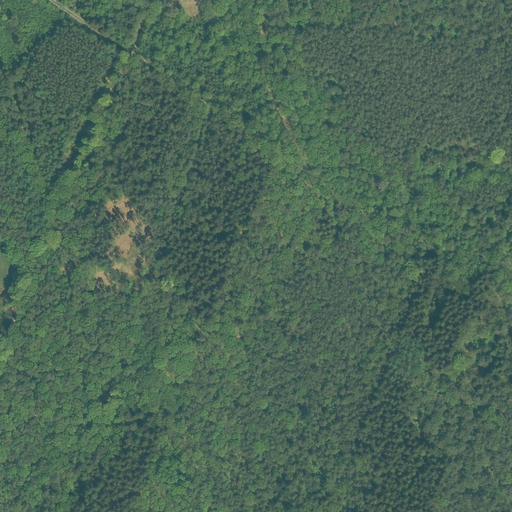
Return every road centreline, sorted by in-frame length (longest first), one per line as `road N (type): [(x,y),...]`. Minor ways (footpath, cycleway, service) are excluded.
road 1 (track): [(511,277),(344,206),(47,0)]
road 2 (track): [(0,349),(151,3)]
